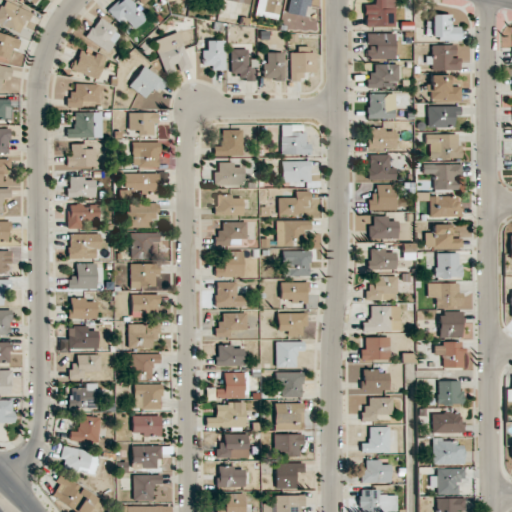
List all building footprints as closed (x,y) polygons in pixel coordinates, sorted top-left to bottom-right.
[(29,12),(3,0),(2,0),(0,4),(0,23),(19,33),(29,12)] [(117,0),(107,12),(121,25),(124,21),(133,29),(146,16),(128,0),(117,0)] [(280,0),(256,0),(254,10),(277,15),(280,0)] [(307,0),(288,0),(286,12),(305,16),(307,0)] [(364,27),(394,26),(393,0),(373,0),(374,4),(363,4),(364,27)] [(430,15),(430,40),(459,39),(458,26),(449,27),(449,14),(430,15)] [(84,38),(106,52),(112,42),(108,40),(115,28),(97,17),(84,38)] [(177,72),(191,67),(177,31),(152,41),(165,74),(176,70),(177,72)] [(395,32),(364,33),(365,59),(396,58),(395,32)] [(16,50),(19,39),(0,33),(0,55),(8,58),(11,48),(16,50)] [(224,70),(223,40),(206,40),(206,50),(201,50),(201,65),(211,65),(211,70),(224,70)] [(459,70),(458,58),(454,58),(454,44),(430,45),(431,62),(429,62),(429,70),(459,70)] [(96,79),(104,58),(79,48),(70,69),(96,79)] [(301,81),(301,72),(314,72),(314,48),(296,48),(296,52),(288,52),(289,81),(301,81)] [(254,59),(246,59),(246,49),(230,49),(229,73),(238,73),(238,81),(254,81),(254,59)] [(283,52),(265,52),(265,62),(262,62),(262,80),(283,79),(283,52)] [(396,64),(373,64),(373,73),(366,73),(366,88),(379,88),(379,81),(397,81),(396,64)] [(0,78),(9,80),(11,68),(0,65),(0,78)] [(128,85),(143,98),(152,87),(158,92),(165,83),(143,66),(128,85)] [(459,100),(459,86),(450,86),(449,74),(429,75),(430,84),(427,84),(427,101),(459,100)] [(74,92),(67,92),(66,107),(97,108),(97,84),(74,83),(74,92)] [(393,93),(366,94),(367,119),(394,118),(393,93)] [(9,99),(0,98),(0,121),(9,122),(9,99)] [(458,105),(426,106),(426,128),(452,127),(452,116),(459,115),(458,105)] [(66,138),(101,137),(101,112),(73,112),(73,128),(66,128),(66,138)] [(127,113),(127,130),(137,130),(137,134),(152,134),(152,123),(156,123),(156,112),(127,113)] [(303,125),(280,124),(279,154),(309,154),(309,143),(303,143),(303,125)] [(0,128),(0,153),(8,153),(8,128),(0,128)] [(394,129),(367,128),(367,149),(394,149),(394,129)] [(240,155),(240,129),(220,130),(220,146),(212,146),(212,156),(240,155)] [(426,159),(458,158),(458,134),(426,134),(426,159)] [(158,141),(131,142),(131,166),(158,166),(158,141)] [(85,144),(70,143),(69,156),(66,156),(65,166),(94,166),(95,149),(85,149),(85,144)] [(367,155),(367,180),(394,179),(394,167),(388,167),(388,154),(367,155)] [(309,181),(309,161),(280,161),(281,182),(309,181)] [(232,162),(216,162),(217,171),(212,171),(212,185),(242,184),(242,167),(232,167),(232,162)] [(456,189),(455,164),(420,164),(421,173),(432,173),(432,190),(456,189)] [(156,173),(123,173),(123,188),(140,188),(140,193),(156,194),(156,173)] [(94,197),(94,180),(84,180),(84,176),(67,177),(67,197),(94,197)] [(375,185),(375,193),(370,193),(370,211),(395,210),(394,184),(375,185)] [(9,189),(0,189),(0,212),(1,213),(1,198),(9,198),(9,189)] [(277,198),(277,215),(306,214),(306,191),(294,191),(294,197),(277,198)] [(241,195),(214,196),(214,215),(241,215),(241,195)] [(460,217),(460,206),(455,206),(455,196),(428,196),(428,217),(460,217)] [(157,203),(126,204),(126,227),(150,227),(150,218),(157,218),(157,203)] [(66,228),(81,228),(81,221),(96,221),(96,205),(67,204),(66,228)] [(387,216),(370,216),(371,239),(397,239),(396,220),(387,221),(387,216)] [(275,246),(302,246),(301,237),(309,237),(309,220),(275,220),(275,246)] [(8,221),(0,221),(0,240),(8,240),(8,221)] [(245,222),(221,221),(221,230),(216,230),(215,245),(244,246),(245,222)] [(424,232),(424,247),(460,247),(460,239),(448,239),(447,224),(431,224),(431,232),(424,232)] [(158,232),(129,233),(130,258),(158,257),(158,232)] [(99,233),(67,234),(68,259),(94,258),(94,249),(99,249),(99,233)] [(369,270),(395,269),(394,252),(385,252),(385,248),(369,248),(369,270)] [(8,251),(0,250),(0,274),(8,275),(8,251)] [(309,251),(281,250),(281,276),(309,276),(309,251)] [(241,251),(215,252),(216,277),(242,276),(241,251)] [(457,253),(434,253),(434,277),(461,277),(461,263),(457,263),(457,253)] [(95,288),(94,263),(74,263),(75,277),(66,277),(66,289),(95,288)] [(129,288),(156,287),(155,263),(128,264),(129,288)] [(395,276),(366,276),(366,300),(395,300),(395,276)] [(0,304),(2,305),(2,291),(10,291),(10,280),(0,280),(0,304)] [(235,281),(214,282),(215,307),(246,306),(246,295),(235,295),(235,281)] [(279,282),(279,302),(306,301),(306,282),(279,282)] [(457,283),(425,283),(426,297),(434,297),(434,307),(461,307),(460,292),(457,292),(457,283)] [(159,294),(130,294),(130,317),(141,317),(141,307),(159,307),(159,294)] [(85,298),(68,297),(68,318),(95,318),(95,301),(85,301),(85,298)] [(399,306),(369,305),(369,320),(361,320),(361,330),(398,331),(399,306)] [(9,309),(0,309),(0,334),(10,334),(9,309)] [(245,312),(221,313),(221,321),(215,322),(215,337),(236,337),(236,330),(246,330),(245,312)] [(276,313),(277,336),(302,335),(302,326),(305,326),(305,312),(276,313)] [(460,312),(437,312),(437,337),(460,337),(460,312)] [(127,323),(126,348),(150,348),(150,339),(158,339),(158,324),(127,323)] [(96,330),(87,330),(87,326),(67,326),(67,349),(96,348),(96,330)] [(359,360),(388,359),(388,337),(363,337),(363,349),(359,349),(359,360)] [(0,362),(9,363),(9,342),(0,341),(0,362)] [(275,367),(295,367),(295,351),(303,351),(303,341),(275,341),(275,367)] [(441,368),(462,367),(461,342),(432,343),(433,355),(441,355),(441,368)] [(215,366),(242,365),(242,348),(232,348),(232,344),(215,344),(215,366)] [(159,353),(130,354),(130,379),(152,378),(152,362),(159,362),(159,353)] [(415,362),(414,353),(401,353),(401,362),(415,362)] [(99,354),(75,355),(75,363),(68,363),(68,378),(82,378),(82,372),(99,371),(99,354)] [(0,393),(10,394),(10,370),(0,369),(0,393)] [(387,373),(377,373),(377,369),(360,369),(360,390),(388,390),(387,373)] [(214,398),(242,398),(242,372),(222,372),(222,388),(213,389),(214,398)] [(301,372),(274,372),(274,383),(280,384),(280,397),(301,397),(301,372)] [(459,380),(435,381),(436,404),(460,403),(459,380)] [(160,384),(133,384),(133,409),(160,409),(160,384)] [(69,408),(96,407),(96,385),(68,386),(69,408)] [(391,397),(367,398),(367,406),(360,406),(360,421),(391,420),(391,397)] [(11,399),(0,399),(0,422),(12,422),(11,399)] [(244,403),(215,403),(214,417),(204,417),(204,427),(244,428),(244,403)] [(274,430),(302,430),(303,403),(274,403),(274,430)] [(429,414),(430,433),(461,432),(460,413),(429,414)] [(159,415),(131,416),(131,433),(142,433),(142,436),(160,435),(159,415)] [(98,417),(78,416),(77,431),(69,431),(68,441),(97,442),(98,417)] [(388,427),(367,426),(367,443),(360,443),(360,452),(388,452),(388,427)] [(247,457),(246,433),(222,434),(222,442),(215,442),(216,458),(247,457)] [(273,434),(274,456),(298,456),(298,445),(302,445),(302,434),(273,434)] [(430,464),(462,464),(462,440),(430,441),(430,464)] [(130,462),(141,463),(141,468),(155,468),(156,459),(160,459),(160,446),(130,445),(130,462)] [(61,469),(94,473),(97,452),(61,446),(59,458),(63,459),(61,469)] [(389,464),(380,465),(380,460),(364,460),(364,469),(359,469),(359,483),(389,482),(389,464)] [(274,463),(275,488),(296,488),(295,472),(303,472),(303,462),(274,463)] [(243,486),(242,467),(217,467),(218,487),(243,486)] [(462,469),(434,468),(434,476),(428,476),(428,488),(435,488),(435,494),(456,494),(456,480),(462,480),(462,469)] [(152,500),(152,484),(160,484),(160,474),(131,475),(132,500),(152,500)] [(48,495),(74,511),(94,511),(101,501),(61,475),(48,495)] [(357,490),(357,511),(393,511),(396,511),(396,495),(378,495),(377,489),(357,490)] [(243,511),(243,493),(223,493),(223,509),(215,510),(214,511),(243,511)] [(274,495),(274,504),(265,504),(264,511),(298,511),(299,506),(303,506),(303,495),(274,495)] [(435,498),(434,511),(458,511),(459,511),(463,511),(463,498),(435,498)]
